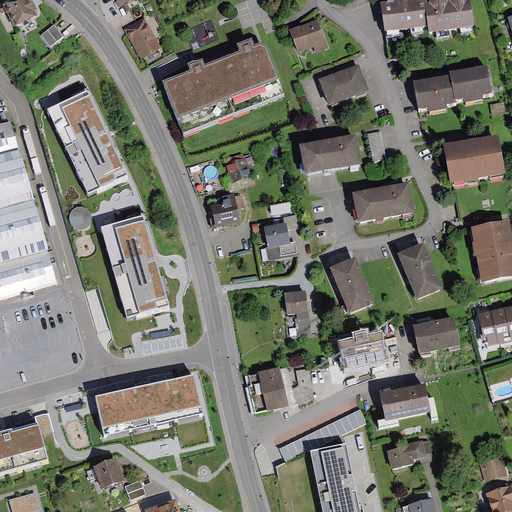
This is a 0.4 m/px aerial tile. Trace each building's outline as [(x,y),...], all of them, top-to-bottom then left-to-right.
[(15,0),(2,6),(14,29),(37,17),(34,12),(28,0),(15,0)] [(32,0),(28,0),(34,12),(37,10),(32,0)] [(116,0),(118,2),(116,3),(120,9),(135,0),(116,0)] [(429,0),(430,3),(427,4),(426,0),(402,0),(398,1),(397,0),(389,0),(388,2),(380,3),(385,33),(428,26),(429,33),(475,26),(470,0),(429,0)] [(161,49),(144,19),(124,31),(141,60),(149,59),(157,54),(161,49)] [(328,48),(317,20),(289,31),(298,53),(313,47),(316,53),(328,48)] [(41,36),(51,48),(64,38),(54,26),(41,36)] [(268,51),(261,47),(255,49),(252,42),(236,48),(238,55),(206,68),(204,62),(186,69),(188,74),(162,85),(177,124),(179,124),(184,137),(285,98),(279,84),(281,83),(268,51)] [(368,91),(358,65),(318,80),(328,106),(368,91)] [(450,79),(414,86),(419,113),(428,112),(429,116),(448,112),(447,108),(457,106),(457,104),(464,103),(465,107),(484,103),(483,99),(493,97),(487,69),(450,76),(450,79)] [(87,95),(50,112),(91,196),(128,179),(87,95)] [(505,115),(503,103),(490,105),(492,117),(505,115)] [(0,300),(56,284),(11,124),(0,126),(0,300)] [(380,132),(369,134),(375,164),(386,162),(380,132)] [(357,133),(299,144),(305,174),(362,163),(357,133)] [(499,138),(443,149),(451,187),(506,177),(499,138)] [(228,165),(245,160),(243,155),(226,160),(228,165)] [(228,165),(227,166),(233,185),(253,178),(247,159),(245,160),(228,165)] [(409,182),(352,193),(358,223),(415,212),(409,182)] [(224,196),(209,200),(216,229),(241,223),(238,209),(245,207),(242,194),(235,196),(234,193),(224,196)] [(291,203),(270,207),(272,217),(293,213),(291,203)] [(118,212),(100,216),(102,228),(120,224),(118,212)] [(284,225),(264,229),(268,249),(268,250),(271,250),(273,261),(273,262),(298,257),(295,244),(290,245),(287,231),(302,228),(300,215),(283,219),(284,225)] [(170,310),(144,218),(100,230),(127,323),(170,310)] [(511,280),(511,235),(510,224),(471,231),(481,286),(511,280)] [(424,244),(398,255),(417,300),(444,289),(424,244)] [(356,259),(330,270),(350,315),(376,304),(356,259)] [(307,293),(285,296),(287,317),(297,316),(297,319),(295,320),(297,339),(312,337),(307,293)] [(504,311),(491,314),(499,346),(511,343),(504,311)] [(491,314),(479,317),(484,341),(487,340),(489,348),(499,346),(491,314)] [(414,329),(413,329),(419,358),(461,349),(455,320),(430,326),(429,321),(413,324),(414,329)] [(381,336),(340,346),(346,374),(388,364),(381,336)] [(280,370),(280,369),(245,378),(248,389),(245,389),(252,418),(280,410),(289,408),(280,370)] [(288,369),(280,370),(289,408),(280,410),(281,415),(295,410),(299,407),(293,390),(288,369)] [(309,370),(296,372),(299,387),(293,390),(299,407),(314,399),(309,370)] [(195,376),(95,399),(104,439),(204,416),(195,376)] [(424,384),(379,394),(384,419),(385,422),(398,419),(430,412),(428,399),(424,384)] [(430,412),(431,419),(438,418),(434,398),(428,399),(430,412)] [(280,450),(286,463),(367,424),(361,410),(280,450)] [(38,426),(41,437),(54,433),(49,414),(36,417),(38,426)] [(385,422),(384,419),(378,421),(380,430),(399,426),(398,419),(385,422)] [(95,421),(69,427),(72,439),(98,432),(95,421)] [(0,437),(0,477),(49,464),(41,437),(38,426),(6,435),(0,437)] [(429,442),(423,443),(426,456),(432,454),(429,442)] [(408,448),(387,454),(392,472),(415,466),(414,461),(427,458),(426,456),(423,443),(408,446),(408,448)] [(360,511),(346,444),(310,451),(322,511),(360,511)] [(480,464),(485,484),(508,477),(502,457),(480,464)] [(125,481),(117,459),(93,467),(94,468),(97,478),(102,490),(125,481)] [(97,478),(94,468),(87,471),(91,480),(97,478)] [(211,473),(214,486),(230,483),(227,470),(211,473)] [(130,501),(147,495),(141,481),(125,487),(130,501)] [(511,511),(511,487),(486,496),(491,511),(511,511)] [(35,493),(9,501),(12,511),(37,511),(40,511),(35,493)] [(175,499),(146,510),(146,511),(179,511),(175,499)] [(408,508),(396,511),(436,511),(433,500),(408,507),(408,508)]
